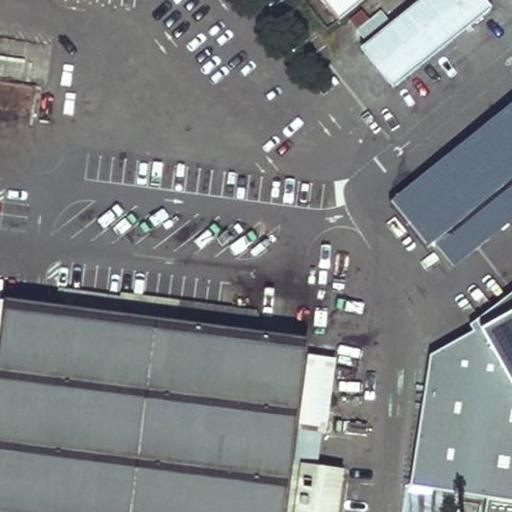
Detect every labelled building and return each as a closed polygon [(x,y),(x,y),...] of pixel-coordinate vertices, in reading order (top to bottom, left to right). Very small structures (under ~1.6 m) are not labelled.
[(323,0),(342,22),(367,0),(323,0)] [(496,5),(491,0),(422,0),(365,49),(398,88),(496,5)] [(0,83),(0,129),(35,128),(34,83),(0,83)] [(511,103),(391,204),(428,249),(511,179),(511,103)] [(511,186),(438,248),(455,269),(511,222),(511,186)] [(0,511),(289,511),(290,501),(305,503),(307,495),(291,493),(310,342),(111,315),(113,294),(64,289),(62,308),(0,299),(0,511)] [(511,511),(511,296),(471,328),(473,337),(430,358),(412,490),(487,501),(485,511),(511,511)] [(310,360),(301,430),(326,433),(335,363),(310,360)]
